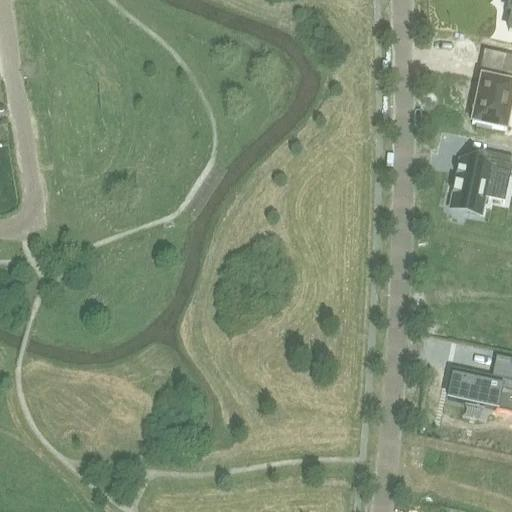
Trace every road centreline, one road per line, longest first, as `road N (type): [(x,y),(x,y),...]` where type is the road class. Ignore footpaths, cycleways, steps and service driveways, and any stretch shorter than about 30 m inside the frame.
road 1 (unclassified): [(382,511),(398,324),(402,0)]
road 2 (residential): [(0,229),(22,226),(35,205),(1,0)]
